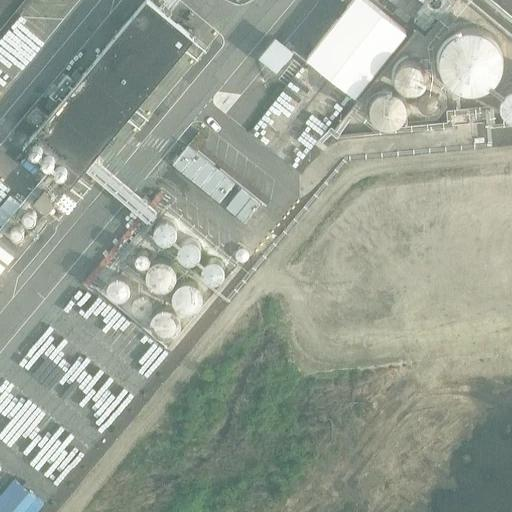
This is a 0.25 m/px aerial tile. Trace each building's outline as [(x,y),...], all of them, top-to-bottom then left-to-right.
[(150,0),(143,0),(22,148),(69,186),(193,35),(150,0)] [(366,0),(351,0),(306,58),(355,96),(406,31),(366,0)] [(511,48),(500,27),(488,34),(479,18),(434,43),(462,93),(486,80),(510,121),(511,119),(511,48)] [(278,33),(260,54),(278,69),(296,48),(278,33)] [(407,132),(435,90),(421,82),(429,70),(404,54),(369,107),(407,132)] [(187,146),(173,165),(220,203),(235,184),(187,146)] [(244,187),(228,206),(245,221),(261,202),(244,187)] [(201,314),(234,261),(161,217),(129,270),(201,314)] [(0,241),(0,272),(15,254),(0,241)] [(0,496),(0,511),(39,511),(47,504),(18,477),(0,496)]
